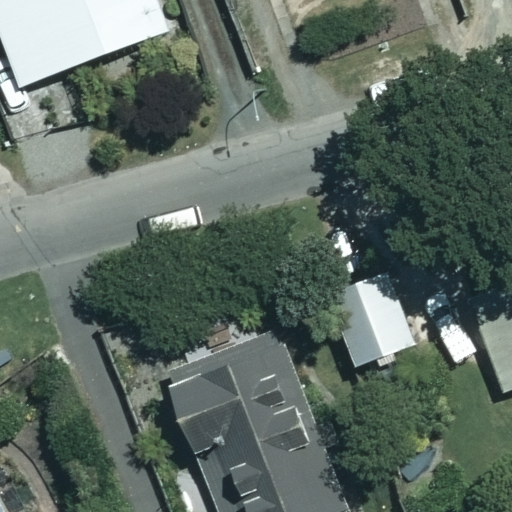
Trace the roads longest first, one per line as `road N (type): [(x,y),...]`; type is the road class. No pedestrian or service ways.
road 1 (residential): [(0,244),(511,96)]
road 2 (unknown): [(53,228),(159,511)]
